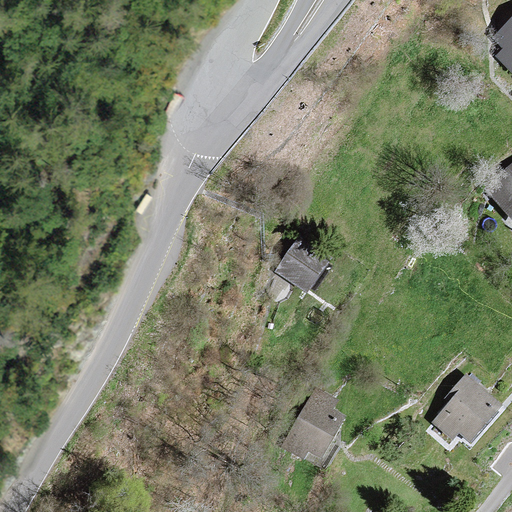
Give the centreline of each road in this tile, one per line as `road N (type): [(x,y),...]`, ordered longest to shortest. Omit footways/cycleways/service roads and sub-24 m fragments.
road 1 (unclassified): [(11,511),(217,129)]
road 2 (unclassified): [(217,129),(214,84),(260,0)]
